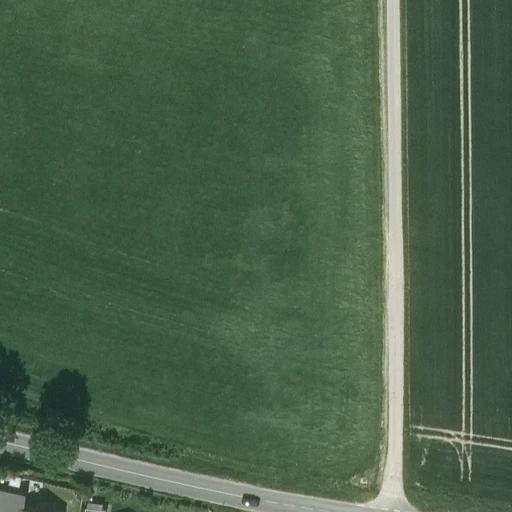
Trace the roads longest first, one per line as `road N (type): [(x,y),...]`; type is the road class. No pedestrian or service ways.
road 1 (track): [(393,0),(392,511)]
road 2 (tertiary): [(0,439),(328,511)]
